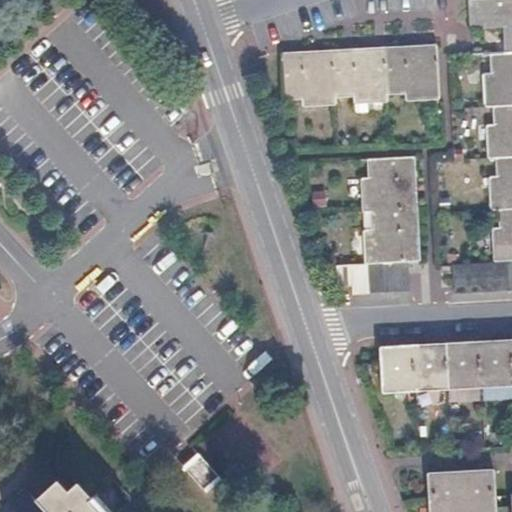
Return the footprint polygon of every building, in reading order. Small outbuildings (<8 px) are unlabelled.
[(483,165),(486,217),(489,269),(474,270),(459,271),(445,272),(446,301),(461,300),(476,299),(491,298),(505,298),(511,297),(511,2),(468,5),(469,27),(478,27),(479,32),(502,31),(503,49),(509,49),(509,59),(478,61),(481,114),(483,165)] [(331,58),(279,60),(282,113),(334,110),(382,108),(433,106),(430,53),(380,55),(331,58)] [(355,165),(357,218),(359,269),(347,270),(349,299),(363,298),(376,297),(390,297),(403,296),(401,267),(412,266),(409,215),(406,163),(355,165)] [(376,349),(377,364),(378,393),(411,392),(444,390),(476,388),(509,386),(511,386),(511,341),(506,342),(474,344),(441,345),(408,347),(376,349)] [(458,472),(425,474),(426,502),(426,511),(494,511),(493,495),(492,470),(458,472)] [(95,511),(84,499),(86,497),(72,481),(62,489),(52,478),(31,497),(42,511),(95,511)]
